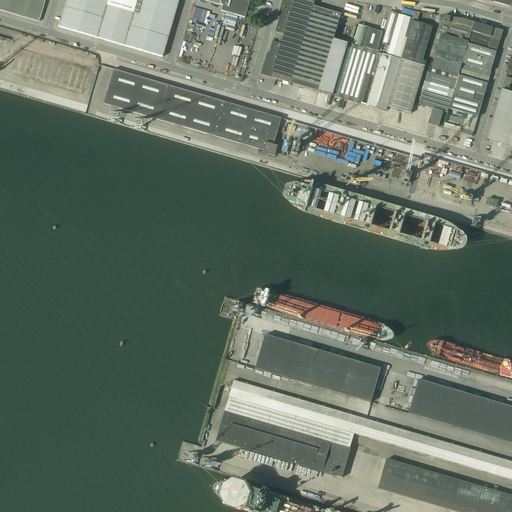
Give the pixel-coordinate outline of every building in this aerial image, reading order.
[(0,0),(0,10),(39,22),(45,0),(0,0)] [(162,57),(178,0),(136,0),(133,13),(107,5),(108,0),(66,0),(58,27),(162,57)] [(201,0),(222,6),(220,11),(244,18),(249,2),(241,0),(201,0)] [(315,0),(282,0),(278,17),(281,18),(280,20),(279,20),(276,32),(275,31),(275,32),(284,35),(282,44),(273,41),(272,41),(273,42),(269,53),(270,54),(270,56),(268,55),(262,75),(269,77),(269,76),(271,77),(271,78),(319,91),(321,82),(341,14),(314,6),(315,0)] [(399,14),(389,11),(383,32),(379,44),(390,47),(399,14)] [(401,59),(407,38),(405,37),(410,21),(412,21),(413,18),(399,14),(390,47),(387,55),(401,59)] [(470,39),(471,34),(474,23),(474,22),(464,19),(450,17),(443,16),(441,22),(439,30),(470,39)] [(417,22),(412,21),(401,58),(421,64),(433,27),(417,22)] [(493,28),(474,23),(471,34),(490,40),(493,28)] [(367,27),(357,24),(351,44),(362,47),(367,27)] [(377,51),(379,44),(383,32),(368,28),(363,47),(377,51)] [(497,52),(503,32),(502,32),(502,30),(493,28),(490,40),(471,34),(470,39),(469,42),(468,44),(497,52)] [(432,67),(459,75),(462,64),(468,44),(469,42),(442,34),(432,67)] [(334,39),(319,91),(321,92),(333,96),(336,86),(348,44),(334,39)] [(362,104),(370,76),(373,77),(369,88),(367,96),(369,97),(367,106),(386,111),(387,106),(401,59),(382,54),(377,53),(377,52),(348,44),(336,86),(333,96),(362,104)] [(497,52),(468,44),(462,64),(491,72),(497,52)] [(43,61),(40,77),(50,79),(50,82),(53,83),(62,85),(63,83),(65,84),(70,63),(42,56),(41,60),(43,61)] [(401,59),(387,106),(411,113),(425,66),(422,65),(422,64),(421,64),(401,58),(401,59)] [(491,72),(462,64),(459,75),(488,84),(491,72)] [(459,76),(430,67),(419,104),(433,109),(429,124),(439,127),(442,114),(444,114),(445,112),(448,113),(451,101),(452,101),(452,99),(453,94),(459,76)] [(280,119),(113,70),(103,104),(262,151),(262,153),(269,155),(269,156),(275,157),(276,152),(275,152),(277,146),(273,145),(280,119)] [(488,84),(459,75),(459,76),(453,94),(482,103),(488,84)] [(511,78),(506,76),(505,76),(502,88),(508,90),(511,78)] [(86,102),(91,84),(84,82),(80,100),(86,102)] [(486,140),(486,141),(488,141),(489,139),(498,141),(502,142),(507,144),(511,128),(511,92),(501,90),(486,140)] [(478,117),(481,108),(482,103),(453,94),(452,99),(452,101),(449,109),(478,117)] [(472,136),(478,118),(466,114),(465,120),(452,116),(452,117),(447,116),(443,128),(472,136)] [(384,177),(391,150),(357,141),(356,143),(353,142),(352,147),(358,149),(359,147),(370,149),(369,152),(375,154),(372,165),(366,163),(363,171),(369,172),(369,175),(376,177),(376,176),(384,177)] [(345,171),(352,172),(356,156),(349,154),(345,171)] [(390,182),(397,183),(403,158),(399,157),(398,161),(401,162),(400,165),(394,164),(390,182)] [(511,193),(511,183),(471,172),(468,182),(511,193)] [(266,335),(256,369),(371,402),(381,369),(266,335)] [(234,380),(229,397),(354,434),(359,417),(234,380)] [(511,406),(419,380),(410,413),(511,443),(511,406)] [(351,449),(350,449),(225,412),(216,441),(342,478),(351,449)] [(511,461),(359,417),(354,434),(511,480),(511,461)] [(421,461),(404,456),(403,460),(410,462),(410,460),(415,461),(414,463),(420,465),(421,461)] [(511,511),(511,495),(483,487),(387,459),(379,488),(460,511),(511,511)]
